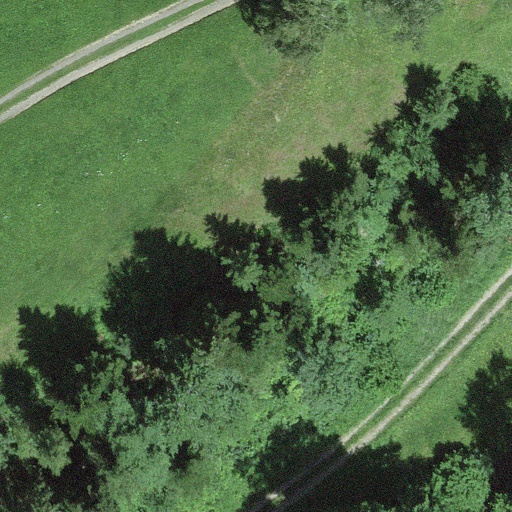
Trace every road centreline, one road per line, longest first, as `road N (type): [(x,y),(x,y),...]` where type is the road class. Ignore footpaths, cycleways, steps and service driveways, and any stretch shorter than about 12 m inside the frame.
road 1 (track): [(511,272),(271,511)]
road 2 (track): [(216,0),(0,107)]
